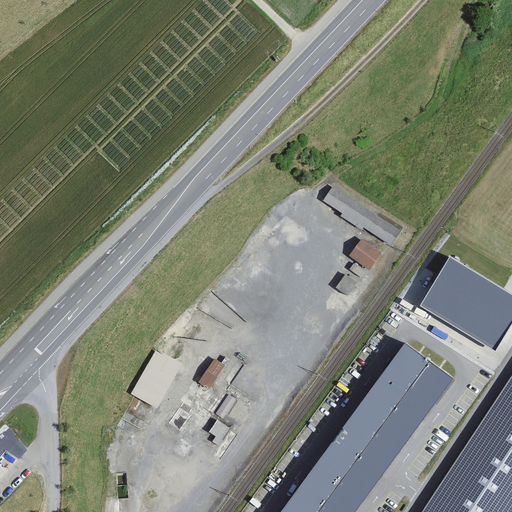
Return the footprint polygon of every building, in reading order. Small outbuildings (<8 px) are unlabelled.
[(398,236),(332,190),(325,201),(391,247),(398,236)] [(382,254),(364,240),(353,255),(372,268),(382,254)] [(511,293),(449,255),(420,303),(496,349),(511,321),(511,293)] [(346,273),(336,285),(347,294),(357,281),(346,273)] [(354,511),(454,376),(405,340),(280,511),(354,511)] [(181,363),(156,351),(134,394),(159,406),(181,363)] [(210,387),(225,363),(214,356),(199,381),(210,387)] [(511,366),(427,511),(499,511),(511,488),(511,366)] [(228,393),(217,413),(226,417),(236,397),(228,393)] [(208,433),(221,442),(231,427),(218,418),(208,433)]
